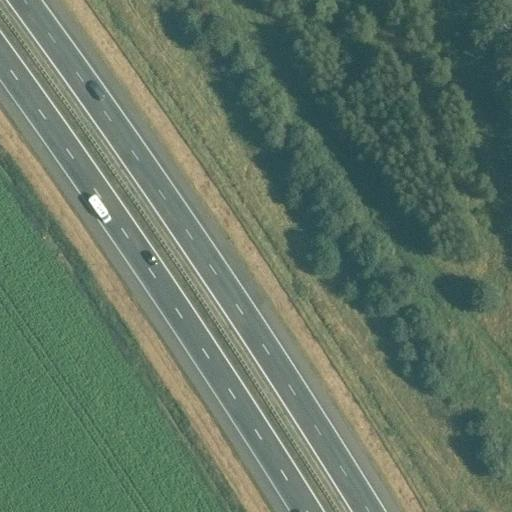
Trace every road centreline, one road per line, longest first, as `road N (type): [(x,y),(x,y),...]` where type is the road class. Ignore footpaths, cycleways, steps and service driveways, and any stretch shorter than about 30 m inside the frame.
road 1 (motorway): [(365,511),(171,210),(22,0)]
road 2 (motorway): [(0,58),(117,220),(303,511)]
